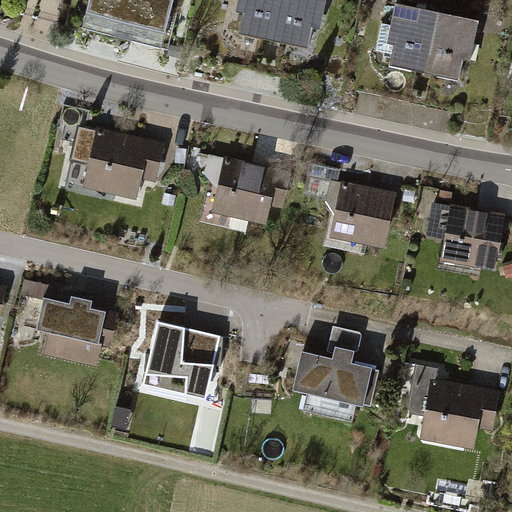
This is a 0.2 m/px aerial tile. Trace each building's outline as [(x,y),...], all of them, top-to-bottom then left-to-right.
[(177,45),(188,0),(98,0),(93,23),(177,45)] [(249,0),(242,37),(280,44),(288,0),(249,0)] [(327,0),(288,0),(280,44),(317,52),(327,0)] [(423,74),(432,76),(445,16),(435,14),(425,12),(400,7),(397,22),(393,44),(392,45),(398,46),(394,67),(423,74)] [(480,24),(445,16),(432,76),(460,82),(464,62),(472,63),(480,24)] [(166,144),(103,131),(90,191),(143,203),(148,181),(158,183),(166,144)] [(287,169),(224,156),(211,217),(264,228),(269,207),(279,209),(287,169)] [(397,190),(343,180),(334,229),(388,239),(397,190)] [(507,218),(439,207),(434,234),(448,237),(443,262),(498,271),(507,218)] [(114,315),(51,301),(38,362),(91,373),(96,353),(105,355),(114,315)] [(221,338),(157,325),(145,386),(198,397),(203,377),(212,379),(221,338)] [(333,360),(302,353),(293,393),(307,397),(303,413),(353,425),(357,409),(364,411),(365,407),(371,408),(380,372),(353,365),(356,353),(336,348),(333,360)] [(439,369),(416,365),(408,410),(412,416),(424,418),(420,443),(475,453),(479,432),(494,435),(502,393),(437,381),(439,369)]
